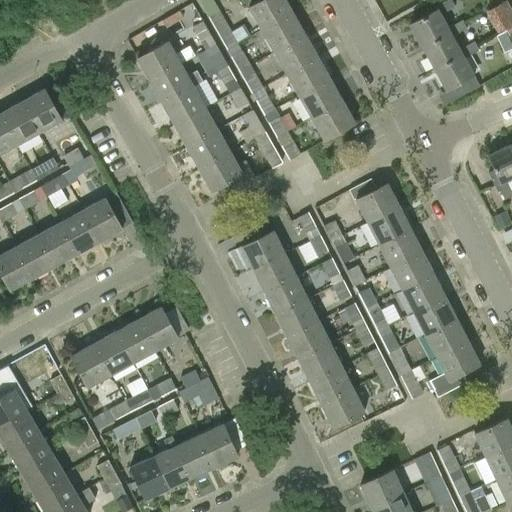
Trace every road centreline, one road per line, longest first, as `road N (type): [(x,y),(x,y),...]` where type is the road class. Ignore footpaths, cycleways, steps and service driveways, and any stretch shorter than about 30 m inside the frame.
road 1 (residential): [(311,477),(196,244)]
road 2 (residential): [(196,244),(81,41)]
road 3 (residential): [(0,348),(196,244)]
road 4 (residential): [(511,327),(424,144)]
road 5 (residential): [(424,144),(337,0)]
